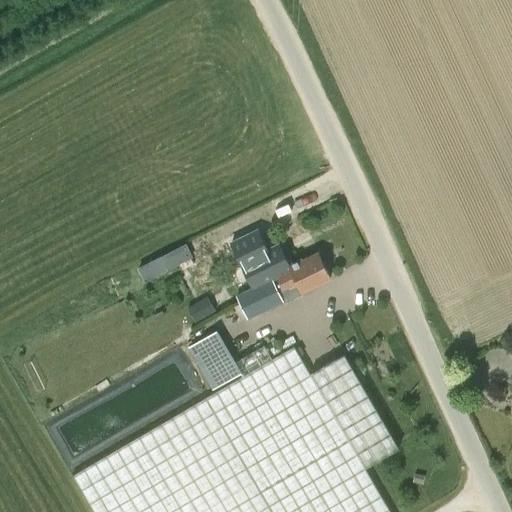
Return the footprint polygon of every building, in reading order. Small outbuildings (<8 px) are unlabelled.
[(277,277),(291,270),(288,265),(289,265),(279,244),(241,263),(254,288),(273,279),(277,277)] [(195,259),(189,247),(143,269),(149,281),(195,259)] [(291,270),(277,277),(283,291),(297,284),(301,292),(331,277),(319,252),(304,260),(303,258),(289,265),(288,265),(291,270)] [(273,279),(254,288),(237,296),(247,318),(283,300),(273,279)] [(210,313),(204,301),(188,310),(194,322),(210,313)] [(265,344),(236,361),(218,330),(188,347),(212,389),(242,372),(244,375),(72,475),(93,511),(391,511),(365,467),(399,447),(345,354),(311,374),(299,355),(303,353),(299,347),(296,349),(294,346),(272,358),(265,344)] [(415,474),(413,482),(422,484),(424,476),(415,474)]
